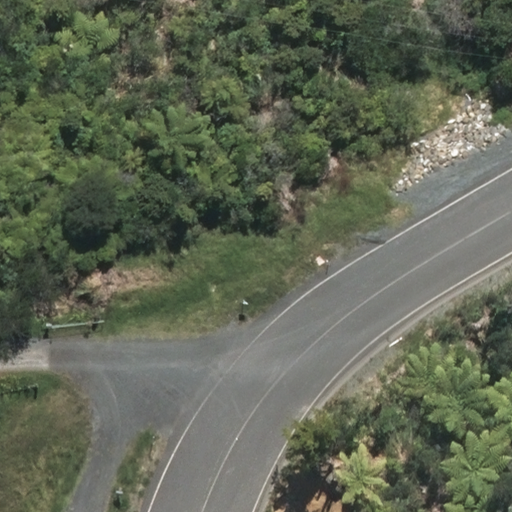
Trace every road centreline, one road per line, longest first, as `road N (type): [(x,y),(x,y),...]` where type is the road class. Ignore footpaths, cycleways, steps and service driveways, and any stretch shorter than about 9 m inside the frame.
road 1 (secondary): [(511,214),(283,327),(111,511)]
road 2 (unknown): [(0,356),(283,327)]
